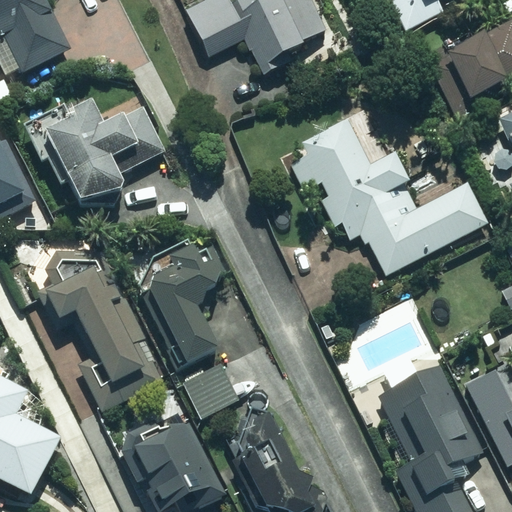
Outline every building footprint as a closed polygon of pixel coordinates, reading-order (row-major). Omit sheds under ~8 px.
[(0,0),(0,85),(67,52),(41,0),(0,0)] [(253,0),(230,14),(221,0),(220,0),(184,22),(202,53),(234,34),(262,80),(330,40),(306,0),(274,0),(263,7),(259,0),(253,0)] [(393,0),(382,6),(401,43),(445,22),(435,3),(440,0),(393,0)] [(511,31),(477,45),(471,47),(465,32),(425,48),(455,122),(481,112),(477,102),(511,88),(511,31)] [(44,175),(53,170),(79,219),(123,195),(118,186),(167,160),(141,113),(102,134),(89,111),(67,123),(62,114),(22,135),(44,175)] [(511,119),(497,128),(503,139),(487,147),(511,194),(511,119)] [(340,241),(356,232),(384,285),(487,229),(464,187),(409,217),(398,197),(412,189),(396,159),(371,173),(346,127),(300,152),(307,166),(288,177),(300,200),(314,193),(340,241)] [(0,225),(39,204),(8,145),(0,149),(0,225)] [(159,285),(141,294),(180,375),(215,357),(197,320),(233,302),(216,267),(199,275),(184,245),(148,262),(159,285)] [(56,334),(72,327),(89,359),(76,366),(105,421),(167,388),(96,253),(48,252),(26,261),(56,334)] [(487,462),(443,369),(424,379),(415,361),(386,375),(396,395),(373,407),(406,476),(397,481),(411,511),(466,511),(459,496),(471,490),(463,474),(487,462)] [(220,368),(180,383),(196,425),(236,410),(220,368)] [(507,473),(511,469),(511,419),(488,373),(462,386),(507,473)] [(28,400),(0,385),(0,499),(23,511),(25,511),(63,444),(17,419),(28,400)] [(202,511),(222,503),(188,428),(160,441),(149,417),(121,429),(157,511),(202,511)] [(310,511),(270,428),(241,441),(247,455),(230,464),(253,511),(310,511)]
